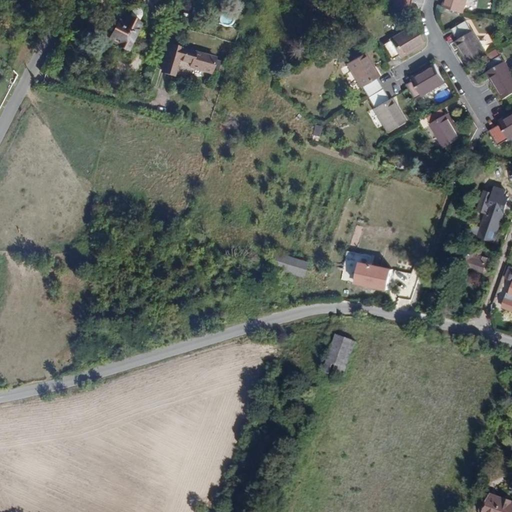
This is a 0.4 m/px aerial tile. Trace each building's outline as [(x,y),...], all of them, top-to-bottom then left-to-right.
[(410,0),(394,0),(393,7),(409,9),(410,0)] [(441,0),(440,5),(463,13),(467,0),(441,0)] [(113,39),(110,43),(129,52),(141,28),(142,27),(143,26),(143,25),(143,23),(142,21),(140,21),(142,18),(143,14),(143,10),(141,8),(138,8),(136,8),(133,10),(131,12),(130,15),(129,14),(126,20),(119,18),(110,38),(113,39)] [(458,39),(473,31),(468,21),(453,29),(458,39)] [(413,28),(391,39),(398,53),(401,59),(423,47),(413,28)] [(475,29),(473,31),(458,39),(456,40),(467,60),(486,50),(475,29)] [(398,53),(391,39),(383,43),(390,58),(398,53)] [(216,60),(171,47),(163,73),(176,77),(180,61),(192,64),(192,67),(212,73),(216,60)] [(361,87),(376,79),(378,77),(364,53),(345,64),(359,88),(361,87)] [(486,61),(489,69),(503,61),(499,54),(486,61)] [(503,61),(489,69),(486,70),(501,97),(511,90),(511,70),(506,60),(503,61)] [(414,79),(423,96),(445,84),(434,64),(412,76),(414,79)] [(382,89),(376,79),(361,87),(367,97),(382,89)] [(413,101),(423,96),(414,79),(404,84),(413,101)] [(388,100),(382,89),(367,97),(374,108),(388,100)] [(42,93),(38,102),(48,107),(52,98),(42,93)] [(391,98),(388,100),(374,108),(372,109),(386,133),(405,122),(391,98)] [(425,116),(429,123),(447,114),(444,107),(425,116)] [(447,114),(429,123),(442,150),(463,140),(450,113),(447,114)] [(511,114),(498,121),(500,123),(508,139),(509,141),(511,139),(511,114)] [(508,139),(500,123),(489,129),(497,144),(508,139)] [(318,140),(321,126),(313,125),(311,139),(318,140)] [(127,162),(132,143),(124,141),(119,160),(127,162)] [(480,229),(477,237),(476,238),(492,244),(501,219),(499,218),(500,214),(502,215),(508,200),(503,198),(506,191),(494,186),(491,193),(484,190),(476,211),(486,214),(480,229)] [(469,234),(477,237),(480,229),(472,226),(469,234)] [(267,267),(300,278),(306,262),(272,251),(267,267)] [(477,252),(474,260),(482,263),(484,255),(477,252)] [(482,263),(474,260),(464,256),(457,275),(466,279),(468,274),(481,278),(486,264),(482,263)] [(358,263),(354,283),(387,290),(391,271),(358,263)] [(511,282),(508,294),(511,295),(511,301),(504,298),(501,307),(511,311),(511,282)] [(435,296),(424,294),(421,305),(433,308),(435,296)] [(354,345),(336,338),(327,362),(346,368),(354,345)] [(511,511),(511,502),(487,493),(480,511),(511,511)]
